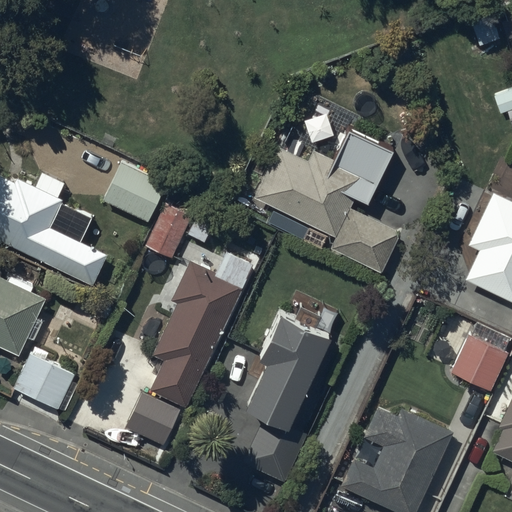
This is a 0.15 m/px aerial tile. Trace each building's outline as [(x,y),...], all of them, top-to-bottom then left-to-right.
[(368,199),(393,148),(349,127),(333,160),(314,151),(310,161),(280,146),(256,197),(338,236),(332,249),(382,273),(402,232),(351,208),(358,194),(368,199)] [(168,183),(122,161),(104,199),(150,221),(168,183)] [(17,180),(0,172),(0,238),(94,282),(108,253),(51,227),(65,198),(19,177),(17,180)] [(511,201),(493,193),(469,242),(480,249),(467,278),(511,298),(511,201)] [(193,215),(168,203),(148,245),(173,258),(193,215)] [(218,216),(203,209),(190,233),(204,241),(218,216)] [(244,286),(189,260),(169,300),(174,307),(153,353),(162,358),(150,391),(186,408),(244,286)] [(45,297),(0,276),(0,344),(19,354),(45,297)] [(291,426),(333,333),(281,309),(260,356),(266,359),(242,412),(261,421),(242,463),(286,483),(308,434),(291,426)] [(509,353),(469,333),(451,370),(491,390),(509,353)] [(31,353),(15,387),(60,408),(76,375),(31,353)] [(511,387),(487,442),(511,452),(511,472),(507,483),(511,485),(511,387)] [(180,410),(144,392),(127,426),(163,444),(180,410)] [(373,456),(353,447),(340,475),(412,508),(451,421),(402,399),(377,397),(364,426),(383,435),(373,456)]
